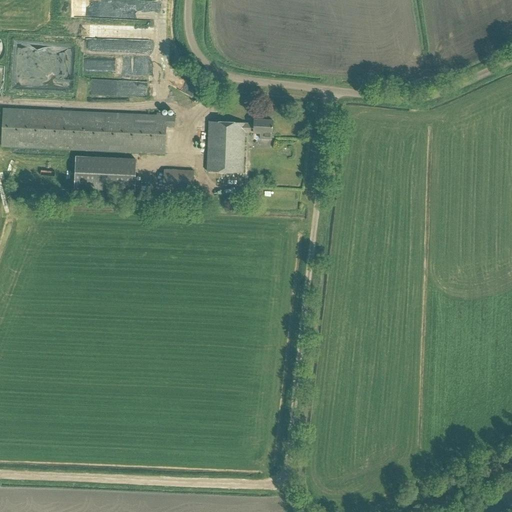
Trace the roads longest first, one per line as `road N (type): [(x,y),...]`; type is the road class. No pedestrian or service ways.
road 1 (unclassified): [(295,511),(285,468),(328,91)]
road 2 (track): [(285,484),(0,472)]
road 3 (unclassified): [(328,91),(222,75),(191,43),(188,0)]
road 4 (unclassified): [(328,91),(406,98),(511,59)]
